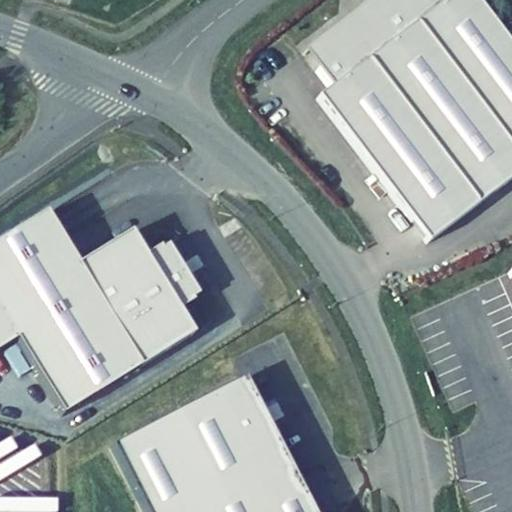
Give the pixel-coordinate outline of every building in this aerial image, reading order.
[(384,3),(382,0),(375,0),(347,22),(351,27),(374,57),(367,63),(476,206),(511,179),(511,155),(414,27),(407,33),(384,3)] [(387,0),(384,3),(407,33),(414,27),(511,155),(511,54),(470,0),(387,0)] [(351,27),(347,22),(303,55),(317,74),(328,66),(318,53),(351,27)] [(374,57),(351,27),(318,53),(328,66),(317,74),(331,91),(318,100),(427,244),(476,206),(367,63),(374,57)] [(77,267),(45,216),(0,243),(0,352),(16,343),(62,418),(193,337),(178,313),(193,304),(159,249),(144,258),(130,235),(77,267)] [(312,511),(245,380),(112,451),(144,511),(312,511)]
